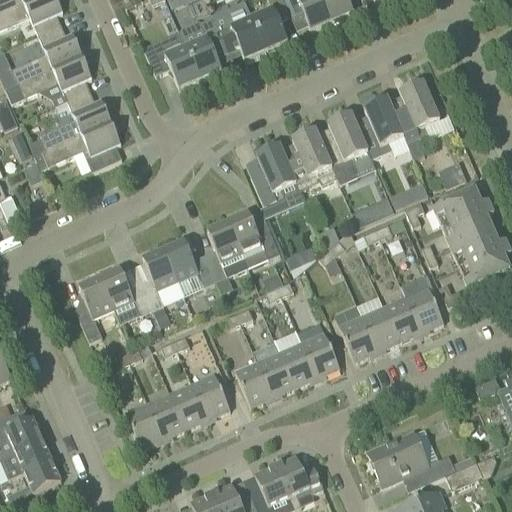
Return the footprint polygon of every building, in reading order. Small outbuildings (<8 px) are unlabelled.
[(2,0),(0,1),(0,19),(44,0),(2,0)] [(0,37),(29,24),(33,32),(38,42),(61,32),(57,22),(62,19),(55,3),(58,1),(57,0),(44,0),(0,19),(0,37)] [(152,11),(165,5),(162,0),(156,0),(149,4),(152,11)] [(198,0),(165,0),(172,14),(199,2),(198,0)] [(266,57),(287,48),(279,28),(290,23),(279,0),(265,0),(272,15),(252,24),(251,24),(266,57)] [(310,37),(332,28),(319,0),(279,0),(290,23),(302,18),(310,37)] [(319,0),(332,28),(353,19),(345,0),(319,0)] [(371,0),(376,9),(395,0),(371,0)] [(212,24),(227,57),(238,52),(245,66),(266,57),(251,24),(252,24),(244,7),(219,18),(220,20),(212,24)] [(215,62),(227,57),(212,24),(200,29),(196,28),(181,35),(179,38),(181,44),(186,53),(200,86),(221,77),(215,62)] [(11,76),(17,90),(84,61),(82,55),(79,56),(72,40),(66,43),(61,32),(38,42),(43,53),(42,53),(45,61),(11,76)] [(181,44),(179,38),(143,54),(155,82),(170,76),(179,95),(200,86),(186,53),(181,44)] [(87,67),(84,61),(17,90),(17,91),(5,96),(11,111),(59,90),(67,108),(90,98),(85,88),(91,85),(84,69),(87,67)] [(0,80),(0,85),(5,96),(17,91),(17,90),(11,76),(0,80)] [(405,112),(393,118),(403,142),(407,150),(409,149),(428,141),(424,133),(439,126),(423,89),(400,99),(405,112)] [(40,142),(46,156),(47,157),(114,127),(111,121),(108,122),(101,106),(95,109),(90,98),(67,108),(72,119),(71,119),(74,127),(40,142)] [(360,141),(367,158),(371,166),(392,157),(388,149),(403,142),(387,104),(364,115),(373,135),(360,141)] [(7,106),(0,107),(0,136),(13,133),(7,106)] [(352,165),(367,158),(360,141),(351,120),(328,130),(337,151),(324,156),(335,182),(336,185),(339,192),(360,183),(355,173),(356,172),(352,165)] [(41,158),(42,159),(48,173),(87,156),(91,163),(86,166),(92,179),(121,166),(116,153),(120,151),(113,135),(116,133),(114,127),(47,157),(46,156),(41,158)] [(336,185),(335,182),(324,156),(315,136),(292,146),(301,167),(288,172),(295,190),(299,198),(319,188),(321,192),(336,185)] [(22,137),(11,142),(17,155),(27,150),(22,137)] [(303,208),(299,198),(295,190),(288,172),(279,152),(256,162),(265,182),(253,187),(251,182),(250,183),(263,213),(285,204),(289,214),(303,208)] [(42,159),(34,162),(40,177),(48,173),(42,159)] [(458,169),(438,178),(446,196),(449,195),(461,190),(466,187),(458,169)] [(30,189),(40,184),(34,171),(23,176),(30,189)] [(0,232),(2,237),(9,234),(22,228),(11,201),(5,203),(0,191),(0,232)] [(391,214),(425,206),(422,192),(387,201),(391,214)] [(65,204),(61,196),(60,193),(49,198),(54,209),(65,204)] [(486,222),(493,219),(487,206),(480,209),(474,195),(432,213),(450,254),(492,235),(486,222)] [(416,221),(424,218),(419,208),(412,211),(416,221)] [(416,221),(412,211),(404,215),(408,225),(416,221)] [(371,217),(354,225),(358,235),(376,227),(371,217)] [(247,274),(268,265),(280,261),(269,236),(258,241),(248,220),(243,222),(242,218),(230,223),(232,227),(227,229),(241,261),(247,274)] [(416,221),(408,225),(412,234),(420,231),(416,221)] [(379,246),(406,234),(401,224),(375,236),(379,246)] [(215,257),(204,262),(215,289),(227,284),(227,283),(247,274),(241,261),(227,229),(206,238),(215,257)] [(318,239),(326,257),(328,256),(338,247),(339,246),(333,233),(318,239)] [(450,254),(460,276),(468,294),(510,276),(504,262),(511,259),(505,245),(498,248),(492,235),(450,254)] [(379,246),(375,236),(363,242),(367,251),(379,246)] [(345,255),(338,247),(328,256),(335,264),(345,255)] [(184,248),(163,257),(178,289),(184,302),(204,294),(215,289),(204,262),(192,266),(184,248)] [(421,255),(425,264),(433,261),(429,251),(421,255)] [(311,254),(298,260),(303,271),(316,266),(311,254)] [(328,256),(326,257),(318,264),(325,273),(335,264),(328,256)] [(150,284),(139,289),(152,317),(162,313),(163,312),(157,298),(178,289),(163,257),(142,266),(150,284)] [(298,260),(285,265),(290,276),(303,271),(298,260)] [(430,274),(438,271),(433,261),(425,264),(430,274)] [(340,276),(335,264),(325,273),(328,281),(340,276)] [(152,317),(139,289),(128,294),(120,276),(115,278),(114,274),(102,279),(103,283),(99,285),(113,317),(120,331),(152,317)] [(277,279),(271,281),(262,285),(267,298),(277,294),(283,291),(277,279)] [(76,321),(89,350),(101,344),(93,326),(113,317),(99,285),(78,294),(88,316),(76,321)] [(416,286),(400,293),(405,304),(420,340),(443,330),(435,312),(427,294),(420,297),(416,286)] [(281,303),(293,298),(289,288),(283,291),(277,294),(281,303)] [(439,294),(443,304),(451,300),(447,291),(439,294)] [(281,303),(277,294),(267,298),(264,299),(269,309),(281,303)] [(451,300),(455,310),(463,307),(458,297),(451,300)] [(447,314),(448,314),(455,310),(451,300),(443,304),(447,314)] [(383,313),(399,349),(420,340),(405,304),(383,313)] [(168,327),(162,313),(152,317),(158,332),(168,327)] [(383,313),(361,323),(377,359),(399,349),(383,313)] [(248,315),(236,320),(240,330),(253,325),(248,315)] [(236,320),(224,326),(228,335),(240,330),(236,320)] [(354,369),(377,359),(361,323),(338,333),(354,369)] [(149,340),(152,348),(163,343),(160,335),(149,340)] [(317,385),(301,349),(295,336),(274,346),(279,359),(295,395),(317,385)] [(301,349),(317,385),(339,375),(324,339),(301,349)] [(189,352),(185,343),(172,348),(177,358),(189,352)] [(177,358),(172,348),(160,353),(165,363),(177,358)] [(130,370),(142,364),(138,354),(125,360),(130,370)] [(107,359),(96,364),(99,371),(111,366),(107,359)] [(279,359),(257,368),(273,404),(295,395),(279,359)] [(0,390),(11,385),(0,360),(0,390)] [(130,370),(125,360),(113,365),(118,375),(130,370)] [(273,404),(257,368),(235,378),(250,414),(273,404)] [(191,391),(207,427),(230,417),(214,381),(191,391)] [(495,384),(475,393),(480,406),(496,399),(494,395),(499,393),(495,384)] [(169,400),(185,436),(207,427),(191,391),(169,400)] [(147,410),(163,446),(185,436),(169,400),(147,410)] [(141,456),(163,446),(147,410),(125,420),(141,456)] [(0,426),(0,464),(42,446),(33,424),(21,430),(16,419),(0,426)] [(444,483),(455,478),(448,463),(427,472),(413,440),(385,452),(383,447),(366,455),(365,453),(364,453),(382,493),(423,475),(430,490),(444,483)] [(42,446),(0,464),(0,466),(8,486),(23,479),(51,467),(42,446)] [(309,496),(311,501),(323,495),(313,472),(302,477),(296,463),(275,472),(292,511),(300,511),(295,502),(309,496)] [(491,463),(476,469),(482,484),(483,485),(490,482),(495,471),(491,463)] [(29,493),(21,497),(27,511),(43,511),(54,507),(48,494),(61,488),(51,467),(23,479),(29,493)] [(474,470),(455,478),(444,483),(451,498),(482,484),(476,469),(474,470)] [(260,495),(248,499),(253,511),(292,511),(275,472),(254,481),(260,495)] [(211,500),(215,511),(253,511),(248,499),(237,504),(231,491),(211,500)] [(444,511),(438,499),(408,511),(444,511)] [(215,511),(211,500),(190,510),(190,511),(215,511)]
